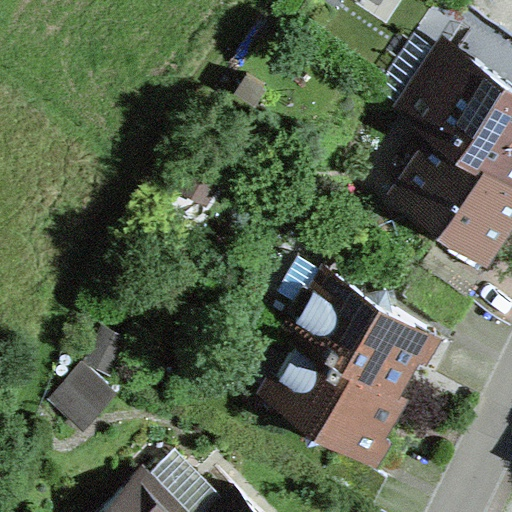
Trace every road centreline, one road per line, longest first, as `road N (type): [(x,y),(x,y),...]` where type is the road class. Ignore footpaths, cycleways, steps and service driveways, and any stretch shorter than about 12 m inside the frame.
road 1 (track): [(0,472),(59,299),(259,0)]
road 2 (residential): [(452,511),(511,391)]
